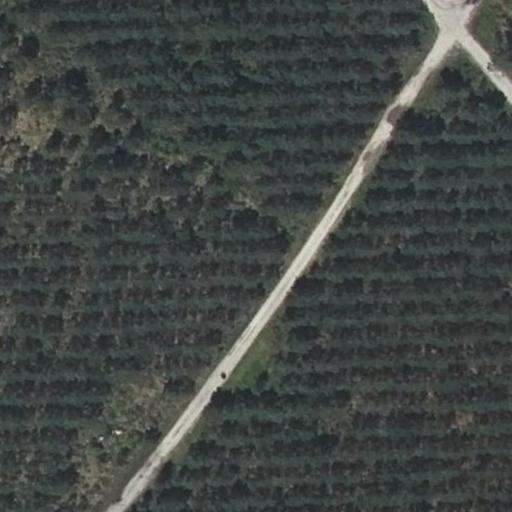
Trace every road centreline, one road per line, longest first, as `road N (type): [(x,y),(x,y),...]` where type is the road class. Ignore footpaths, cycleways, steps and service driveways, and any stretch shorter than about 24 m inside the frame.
road 1 (track): [(469,0),(292,272),(114,511)]
road 2 (track): [(435,0),(511,98)]
